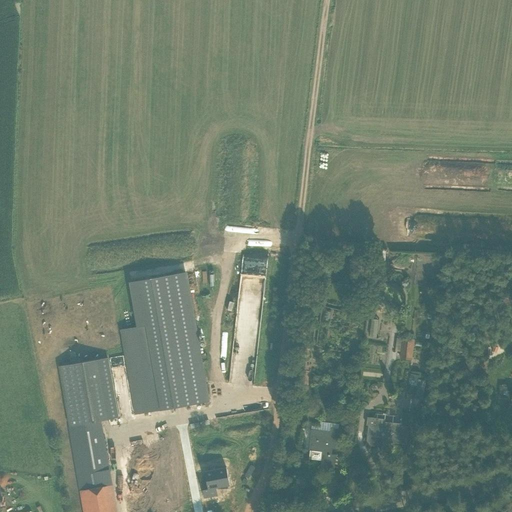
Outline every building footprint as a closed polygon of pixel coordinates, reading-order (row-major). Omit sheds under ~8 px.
[(240,279),(245,257),(239,256),(234,278),(240,279)] [(134,415),(208,400),(186,272),(129,282),(136,327),(121,330),(134,415)] [(307,313),(316,314),(317,305),(308,304),(307,313)] [(229,318),(223,384),(246,386),(251,320),(229,318)] [(369,336),(376,337),(378,319),(371,318),(369,336)] [(368,337),(370,319),(363,319),(361,337),(368,337)] [(399,357),(412,359),(414,339),(413,339),(414,334),(411,333),(411,338),(402,337),(402,338),(397,337),(395,351),(400,352),(399,357)] [(298,368),(308,370),(310,345),(301,344),(298,368)] [(70,428),(101,424),(100,420),(119,416),(109,357),(77,362),(76,356),(71,358),(71,363),(59,366),(70,428)] [(309,370),(308,370),(298,368),(294,400),(302,402),(304,390),(307,390),(309,370)] [(414,398),(422,399),(425,380),(417,378),(414,398)] [(391,442),(406,444),(410,413),(401,412),(400,423),(384,421),(384,419),(367,416),(366,425),(368,425),(365,445),(374,446),(374,444),(380,445),(380,451),(390,452),(391,442)] [(320,466),(334,468),(336,454),(332,453),(332,448),(339,449),(341,429),(338,428),(339,423),(320,421),(319,426),(312,425),(311,429),(305,428),(303,448),(310,449),(309,458),(321,460),(320,466)] [(84,511),(116,511),(101,424),(70,428),(84,511)] [(128,511),(170,511),(168,497),(184,494),(175,442),(135,449),(136,455),(126,457),(128,467),(127,467),(129,483),(154,478),(156,490),(143,492),(143,491),(125,494),(128,511)]
